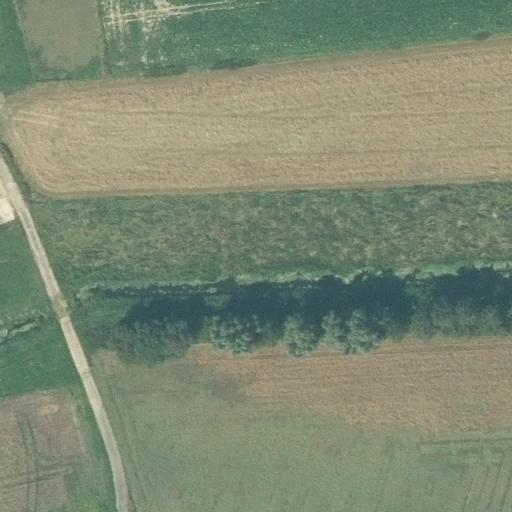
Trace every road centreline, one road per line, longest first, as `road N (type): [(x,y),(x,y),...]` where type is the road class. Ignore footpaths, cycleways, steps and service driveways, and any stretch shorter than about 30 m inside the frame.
road 1 (track): [(511,300),(105,313),(67,325)]
road 2 (track): [(121,511),(119,469),(0,167)]
